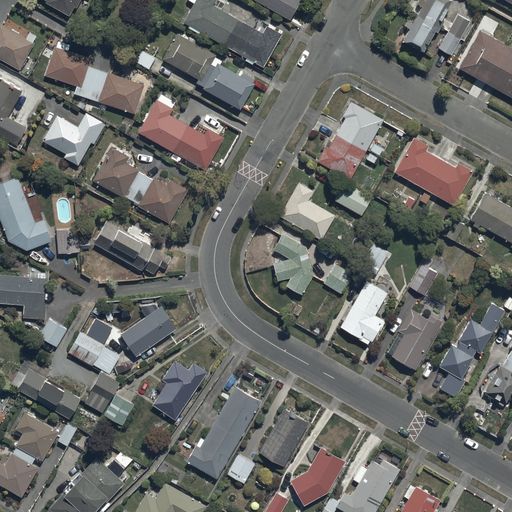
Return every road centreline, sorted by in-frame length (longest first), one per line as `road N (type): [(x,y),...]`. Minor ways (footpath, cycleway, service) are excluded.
road 1 (residential): [(326,41),(228,226),(220,284),(252,335),(511,484)]
road 2 (residential): [(326,41),(511,145)]
